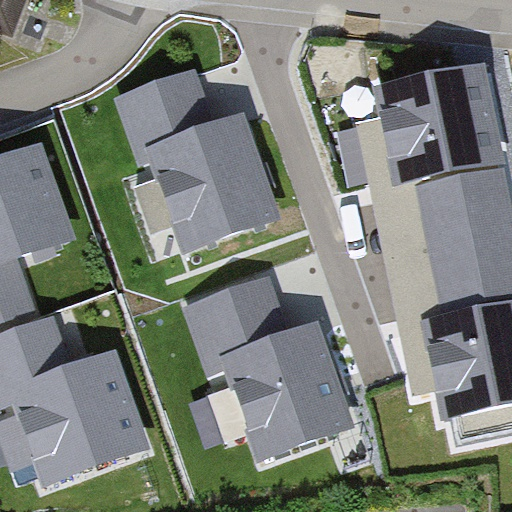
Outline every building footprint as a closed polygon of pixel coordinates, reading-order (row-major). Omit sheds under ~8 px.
[(30,0),(0,0),(0,45),(15,50),(30,0)] [(407,260),(511,239),(511,183),(489,69),(373,92),(407,260)] [(198,74),(116,103),(140,172),(152,168),(147,154),(218,129),(198,74)] [(284,227),(246,120),(218,129),(147,154),(152,168),(185,262),(284,227)] [(68,242),(38,159),(0,172),(0,266),(14,261),(68,242)] [(440,428),(511,414),(511,239),(407,260),(440,428)] [(0,329),(34,317),(14,261),(0,266),(0,329)] [(349,430),(316,335),(289,344),(269,288),(195,314),(216,373),(232,367),(264,460),(349,430)] [(49,331),(0,348),(0,394),(5,407),(19,402),(48,483),(142,449),(112,367),(68,383),(49,331)]
